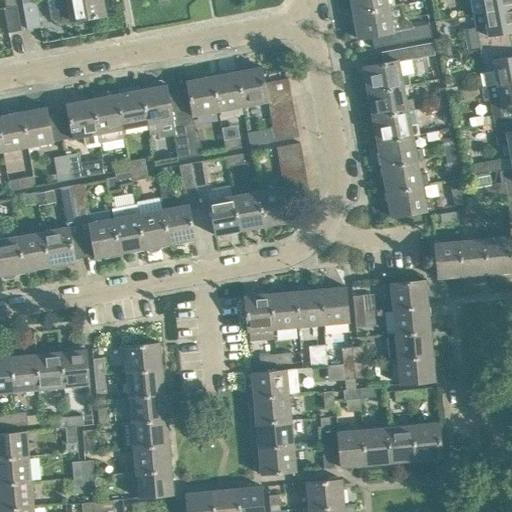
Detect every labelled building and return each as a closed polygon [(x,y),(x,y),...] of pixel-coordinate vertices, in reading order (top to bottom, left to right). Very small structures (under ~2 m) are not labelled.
[(59,23),(72,21),(104,15),(101,0),(47,0),(51,17),(59,23)] [(350,0),(353,13),(395,5),(394,0),(350,0)] [(511,5),(511,0),(470,0),(473,13),(511,5)] [(41,27),(36,1),(23,4),(27,29),(41,27)] [(402,4),(395,5),(353,13),(358,38),(371,36),(374,48),(431,37),(429,24),(412,27),(411,22),(404,16),(402,4)] [(21,30),(16,5),(6,7),(4,7),(9,32),(21,30)] [(511,31),(511,5),(473,13),(476,27),(464,29),(467,48),(479,46),(480,50),(507,44),(505,33),(511,31)] [(384,51),(386,62),(435,55),(432,42),(384,51)] [(453,53),(451,43),(441,45),(443,55),(453,53)] [(507,44),(480,50),(484,71),(480,72),(483,87),(497,84),(511,81),(511,55),(509,56),(507,44)] [(401,75),(398,61),(363,66),(368,92),(402,85),(410,84),(408,74),(401,75)] [(262,66),(236,71),(243,106),(268,102),(267,94),(265,82),(262,66)] [(243,106),(236,71),(212,75),(218,111),(243,106)] [(218,111),(212,75),(186,80),(193,116),(218,111)] [(267,94),(290,90),(288,78),(265,82),(267,94)] [(151,87),(141,89),(150,134),(158,133),(156,123),(173,120),(166,84),(165,85),(161,80),(153,82),(151,87)] [(511,81),(497,84),(500,97),(489,99),(493,122),(511,118),(511,81)] [(126,92),(116,94),(123,129),(148,124),(141,89),(140,89),(139,85),(126,88),(126,92)] [(402,85),(368,92),(372,117),(414,109),(412,97),(405,98),(402,85)] [(439,88),(442,104),(450,102),(447,86),(439,88)] [(102,97),(92,98),(98,134),(123,129),(116,94),(115,94),(114,90),(101,92),(102,97)] [(290,90),(267,94),(268,102),(269,106),(293,101),(290,90)] [(98,134),(92,98),(67,103),(66,103),(73,138),(84,136),(85,144),(89,147),(100,145),(98,134)] [(295,113),(293,101),(269,106),(271,117),(295,113)] [(453,116),(450,102),(442,104),(444,118),(453,116)] [(47,106),(21,111),(28,147),(53,142),(47,106)] [(377,141),(412,135),(419,134),(414,109),(372,117),(377,141)] [(28,147),(21,111),(0,115),(0,135),(3,151),(28,147)] [(297,125),(295,113),(271,117),(273,129),(297,125)] [(511,118),(493,122),(498,144),(508,142),(511,157),(511,156),(511,118)] [(297,125),(273,129),(276,141),(299,136),(297,125)] [(202,154),(197,129),(186,132),(190,157),(202,154)] [(190,157),(186,132),(173,134),(178,159),(190,157)] [(412,135),(377,141),(382,166),(416,160),(424,158),(422,148),(414,149),(412,135)] [(442,138),(445,154),(454,153),(451,137),(442,138)] [(224,140),(224,145),(225,150),(239,147),(238,138),(224,140)] [(300,142),(277,147),(279,159),(302,154),(300,142)] [(77,152),(65,154),(70,179),(82,177),(77,152)] [(241,153),(226,156),(229,167),(243,164),(241,153)] [(456,167),(454,153),(445,154),(448,169),(456,167)] [(70,179),(65,154),(53,156),(57,182),(70,179)] [(302,154),(279,159),(281,170),(305,166),(302,154)] [(511,156),(511,157),(511,162),(511,170),(510,171),(509,168),(499,170),(502,184),(474,189),(476,203),(507,198),(509,215),(511,214),(511,156)] [(146,168),(144,158),(129,161),(131,171),(146,168)] [(208,185),(203,160),(191,163),(196,187),(208,185)] [(419,175),(416,160),(382,166),(386,191),(421,185),(428,183),(427,174),(419,175)] [(131,171),(129,161),(113,164),(114,174),(131,171)] [(196,187),(191,163),(179,165),(184,189),(196,187)] [(307,177),(305,166),(281,170),(283,182),(307,177)] [(148,178),(146,168),(131,171),(133,181),(148,178)] [(133,181),(131,171),(114,174),(115,176),(107,177),(109,190),(120,188),(119,183),(133,181)] [(33,176),(17,179),(8,181),(10,190),(35,186),(33,176)] [(307,177),(283,182),(284,186),(285,194),(309,189),(307,177)] [(83,183),(71,185),(76,209),(88,207),(83,183)] [(76,209),(71,185),(58,187),(63,212),(76,209)] [(424,199),(421,185),(386,191),(391,217),(433,209),(431,198),(424,199)] [(259,191),(265,226),(291,221),(285,194),(284,186),(259,191)] [(458,187),(451,188),(453,205),(461,204),(458,187)] [(265,226),(259,191),(234,195),(240,231),(265,226)] [(38,203),(36,192),(20,195),(22,205),(38,203)] [(240,231),(234,195),(208,200),(215,235),(240,231)] [(112,208),(114,218),(120,253),(145,248),(137,203),(112,208)] [(189,204),(163,209),(170,244),(195,239),(189,204)] [(498,214),(496,204),(481,207),(483,217),(498,214)] [(483,217),(481,207),(466,210),(467,219),(483,217)] [(163,209),(139,213),(145,248),(147,248),(147,250),(150,252),(158,250),(160,247),(160,245),(170,244),(163,209)] [(458,221),(456,211),(440,214),(442,224),(458,221)] [(120,253),(114,218),(88,223),(95,258),(120,253)] [(0,275),(25,271),(19,236),(16,236),(15,226),(0,228),(0,275)] [(69,226),(43,231),(50,266),(75,261),(69,226)] [(50,266),(43,231),(19,236),(25,271),(50,266)] [(511,271),(511,251),(510,235),(485,238),(488,274),(511,271)] [(488,274),(485,238),(460,240),(463,276),(488,274)] [(463,276),(460,240),(434,242),(437,278),(463,276)] [(428,305),(426,279),(390,282),(392,308),(428,305)] [(349,322),(346,286),(320,288),(323,324),(349,322)] [(323,324),(320,288),(295,291),(298,327),(323,324)] [(298,327),(295,291),(270,293),(273,329),(298,327)] [(273,329),(270,293),(244,295),(247,331),(273,329)] [(363,295),(353,296),(354,312),(364,311),(363,295)] [(430,330),(428,305),(392,308),(395,333),(430,330)] [(366,327),(364,311),(354,312),(356,328),(366,327)] [(395,333),(387,334),(389,359),(433,355),(430,330),(395,333)] [(160,342),(124,345),(126,371),(162,368),(160,342)] [(362,346),(351,347),(353,362),(363,361),(362,346)] [(353,362),(351,347),(341,348),(343,363),(353,362)] [(86,349),(60,351),(64,387),(89,385),(86,349)] [(64,387),(60,351),(35,353),(39,389),(64,387)] [(291,352),(275,354),(276,364),(292,362),(291,352)] [(39,389),(35,353),(10,356),(13,392),(39,389)] [(276,364),(275,354),(259,355),(260,365),(276,364)] [(310,356),(311,366),(327,365),(326,354),(310,356)] [(435,381),(433,355),(389,359),(389,360),(397,359),(399,384),(435,381)] [(0,393),(13,392),(10,356),(0,356),(0,393)] [(103,358),(93,359),(94,374),(105,373),(103,358)] [(365,378),(363,361),(353,362),(355,388),(356,388),(355,379),(365,378)] [(355,388),(353,362),(343,363),(345,389),(355,388)] [(164,393),(162,368),(126,371),(128,396),(164,393)] [(297,368),(287,369),(251,372),(253,398),(289,394),(289,393),(299,392),(297,368)] [(106,389),(105,373),(94,374),(96,390),(106,389)] [(374,387),(359,388),(360,399),(375,397),(374,387)] [(345,389),(342,390),(343,400),(360,399),(359,388),(356,388),(355,388),(345,389)] [(424,388),(410,389),(411,400),(425,399),(424,388)] [(411,400),(410,389),(393,391),(394,402),(411,400)] [(335,407),(333,390),(323,391),(324,408),(335,407)] [(167,418),(164,393),(128,396),(131,421),(167,418)] [(292,420),(289,394),(253,398),(255,423),(292,420)] [(108,407),(98,408),(99,424),(110,423),(108,407)] [(13,412),(14,426),(29,424),(28,411),(13,412)] [(0,427),(14,426),(13,412),(0,413),(0,427)] [(82,415),(66,416),(67,427),(76,426),(83,425),(82,415)] [(50,418),(51,428),(66,427),(67,427),(66,416),(50,418)] [(169,443),(167,418),(131,421),(133,446),(169,443)] [(294,445),(292,420),(255,423),(258,448),(294,445)] [(413,424),(416,460),(442,458),(439,422),(413,424)] [(416,460),(413,424),(388,426),(391,462),(416,460)] [(76,426),(67,427),(66,427),(67,443),(78,442),(76,426)] [(319,427),(320,442),(332,441),(331,426),(319,427)] [(388,426),(363,429),(366,465),(391,462),(388,426)] [(366,465),(363,429),(337,431),(340,467),(366,465)] [(27,430),(11,432),(0,432),(0,458),(30,456),(27,430)] [(83,435),(85,451),(95,450),(94,434),(83,435)] [(334,457),(332,441),(320,442),(322,458),(334,457)] [(171,468),(169,443),(133,446),(135,471),(171,468)] [(296,470),(294,445),(258,448),(260,474),(296,470)] [(30,456),(0,458),(0,484),(32,481),(30,456)] [(94,475),(92,459),(82,460),(84,476),(94,475)] [(84,476),(82,460),(73,461),(74,477),(84,476)] [(174,494),(171,468),(135,471),(138,497),(174,494)] [(95,492),(94,475),(84,476),(85,493),(95,492)] [(85,493),(84,476),(74,477),(76,494),(85,493)] [(344,504),(342,478),(306,482),(308,507),(344,504)] [(32,481),(0,484),(0,509),(34,506),(32,481)] [(264,511),(262,485),(236,488),(238,511),(264,511)] [(238,511),(236,488),(211,490),(212,511),(238,511)] [(212,511),(211,490),(185,492),(186,511),(212,511)] [(279,494),(269,495),(270,511),(280,510),(279,494)] [(114,510),(113,499),(97,501),(98,511),(114,510)] [(96,511),(98,511),(97,501),(82,502),(82,511),(96,511)] [(163,511),(165,511),(164,501),(148,502),(149,511),(163,511)] [(149,511),(148,502),(133,504),(133,511),(149,511)]
